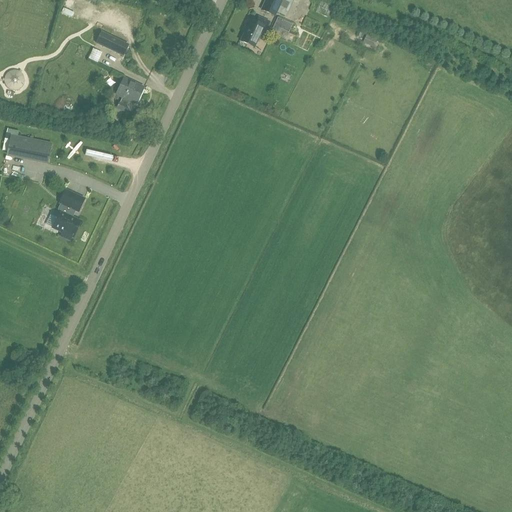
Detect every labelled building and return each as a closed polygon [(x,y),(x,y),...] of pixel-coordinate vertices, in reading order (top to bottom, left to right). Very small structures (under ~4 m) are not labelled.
[(264,0),(260,10),(275,17),(282,0),(264,0)] [(116,25),(123,17),(112,7),(105,16),(116,25)] [(274,25),(281,28),(285,20),(278,17),(274,25)] [(258,18),(256,23),(248,19),(244,28),(246,29),(241,41),(254,47),(263,27),(266,28),(269,22),(258,18)] [(96,45),(122,57),(128,45),(102,32),(96,45)] [(363,43),(373,47),(376,40),(366,36),(363,43)] [(47,79),(41,101),(49,103),(54,80),(47,79)] [(120,103),(126,106),(129,101),(136,104),(143,88),(124,79),(116,95),(122,98),(120,103)] [(124,112),(126,106),(120,103),(118,102),(118,103),(116,108),(124,112)] [(51,144),(38,141),(11,135),(7,154),(34,160),(47,163),(51,144)] [(82,136),(68,152),(72,156),(86,140),(82,136)] [(60,236),(70,241),(71,237),(73,238),(80,222),(72,218),(75,211),(78,212),(84,199),(65,191),(59,203),(61,204),(58,210),(59,212),(52,228),(62,233),(60,236)]
